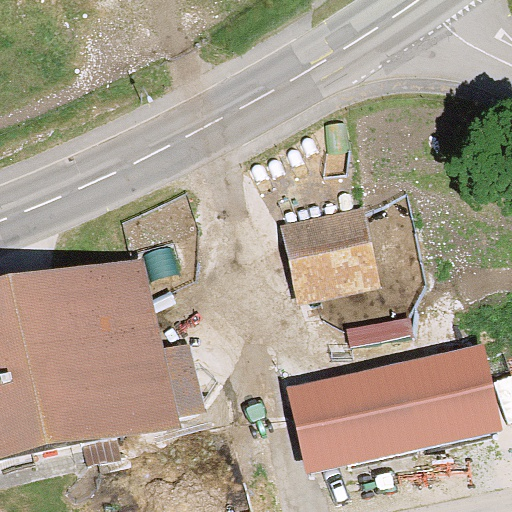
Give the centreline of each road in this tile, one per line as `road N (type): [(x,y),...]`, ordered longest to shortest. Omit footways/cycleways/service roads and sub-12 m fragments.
road 1 (secondary): [(421,5),(216,125),(0,224)]
road 2 (unknown): [(216,125),(258,344),(224,404)]
